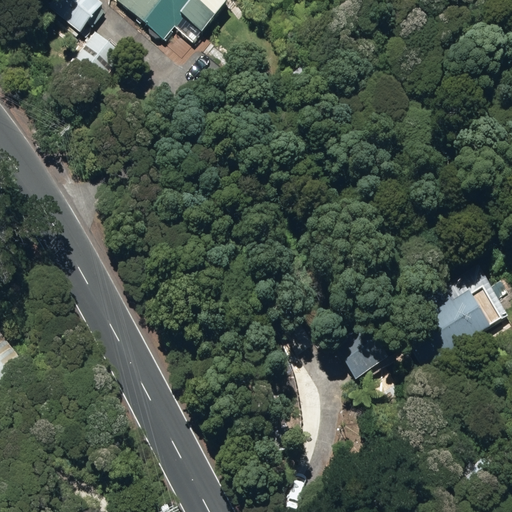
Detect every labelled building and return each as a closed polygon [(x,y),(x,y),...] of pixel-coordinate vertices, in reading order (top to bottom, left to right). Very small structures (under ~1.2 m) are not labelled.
[(97,10),(84,0),(52,0),(43,11),(74,37),(97,10)] [(113,0),(110,5),(161,45),(172,33),(176,37),(183,28),(196,39),(212,21),(201,13),(211,0),(113,0)] [(186,108),(218,67),(198,52),(167,92),(186,108)] [(306,86),(297,72),(285,79),(294,93),(306,86)] [(409,313),(440,362),(503,322),(472,274),(409,313)] [(488,290),(496,301),(505,295),(498,284),(488,290)] [(332,351),(352,385),(381,368),(360,334),(332,351)] [(0,391),(22,373),(0,345),(0,391)] [(492,479),(476,463),(452,487),(468,503),(492,479)]
